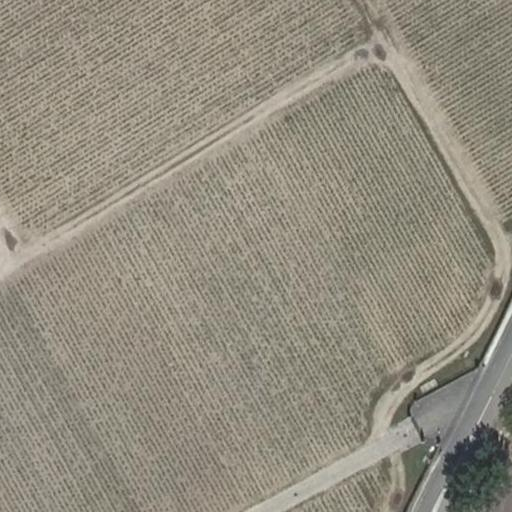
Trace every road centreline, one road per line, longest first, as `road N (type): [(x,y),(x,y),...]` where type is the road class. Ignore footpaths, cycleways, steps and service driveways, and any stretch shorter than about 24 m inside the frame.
road 1 (track): [(383,38),(0,270)]
road 2 (track): [(385,511),(403,474),(387,445),(384,410),(402,376),(478,328),(511,254)]
road 3 (track): [(511,253),(362,0)]
